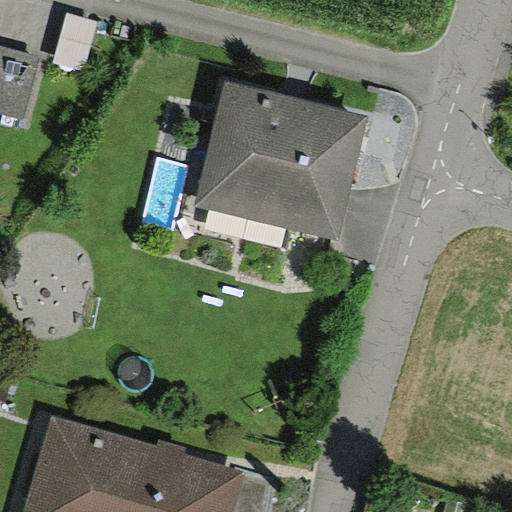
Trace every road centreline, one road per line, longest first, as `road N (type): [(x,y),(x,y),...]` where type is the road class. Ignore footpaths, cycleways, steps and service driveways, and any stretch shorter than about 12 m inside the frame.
road 1 (residential): [(336,511),(355,398),(425,177)]
road 2 (residential): [(425,177),(480,0)]
